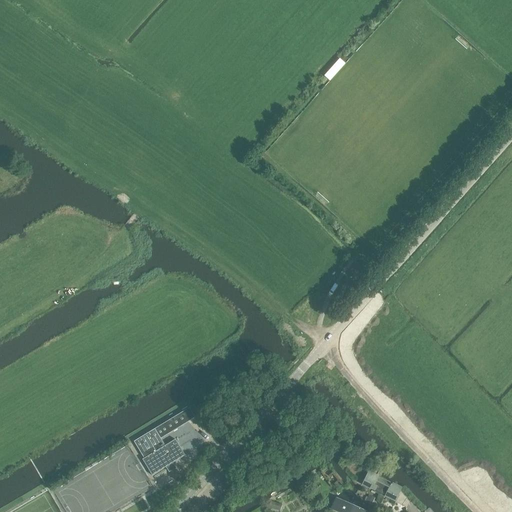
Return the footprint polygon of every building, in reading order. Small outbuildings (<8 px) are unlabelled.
[(329,81),(345,63),(339,58),(323,76),(329,81)] [(175,439),(165,445),(160,438),(195,417),(189,408),(133,441),(144,458),(142,459),(152,475),(166,467),(168,470),(175,466),(173,463),(185,455),(175,439)] [(402,488),(368,471),(361,485),(395,502),(402,488)] [(365,499),(372,503),(375,496),(368,493),(365,499)] [(304,504),(300,496),(290,501),(294,509),(304,504)] [(331,511),(333,511),(367,511),(336,498),(331,511)] [(271,501),(269,507),(280,511),(282,505),(271,501)]
